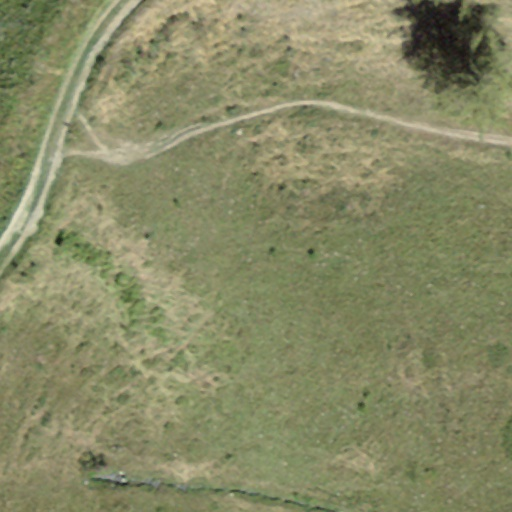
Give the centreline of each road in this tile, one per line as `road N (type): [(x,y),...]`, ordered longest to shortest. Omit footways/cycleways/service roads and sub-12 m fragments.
road 1 (track): [(51,133),(88,40),(134,0)]
road 2 (track): [(0,266),(39,216),(51,133)]
